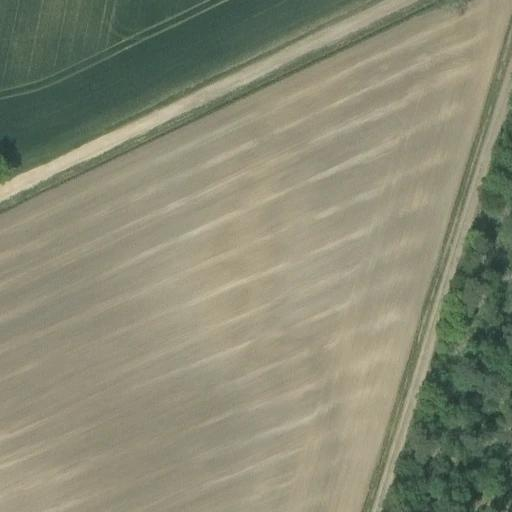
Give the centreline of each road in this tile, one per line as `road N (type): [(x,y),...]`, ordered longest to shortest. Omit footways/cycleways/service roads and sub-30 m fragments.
road 1 (track): [(0,193),(404,0)]
road 2 (track): [(501,119),(380,511)]
